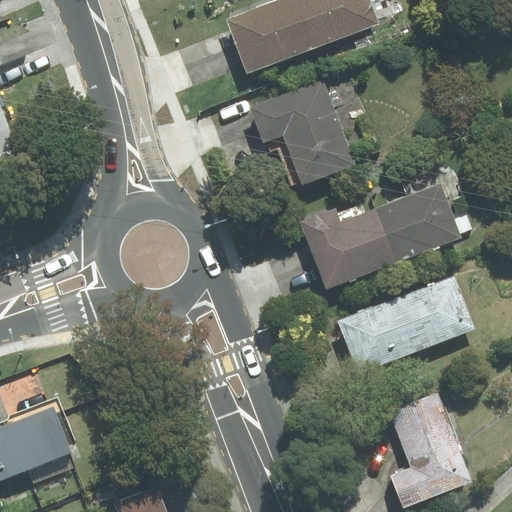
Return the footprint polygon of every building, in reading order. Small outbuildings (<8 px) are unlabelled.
[(372,0),(281,0),(227,21),(248,76),(382,25),(372,0)] [(0,70),(0,164),(20,156),(0,105),(0,72),(1,72),(0,70)] [(324,80),(250,109),(264,147),(276,142),(294,191),(357,167),(324,80)] [(300,219),(329,291),(460,240),(438,186),(344,223),(336,204),(300,219)] [(338,320),(360,376),(477,329),(456,274),(338,320)] [(440,394),(391,412),(411,468),(390,476),(403,511),(474,486),(440,394)] [(56,408),(0,429),(0,482),(74,455),(56,408)]
